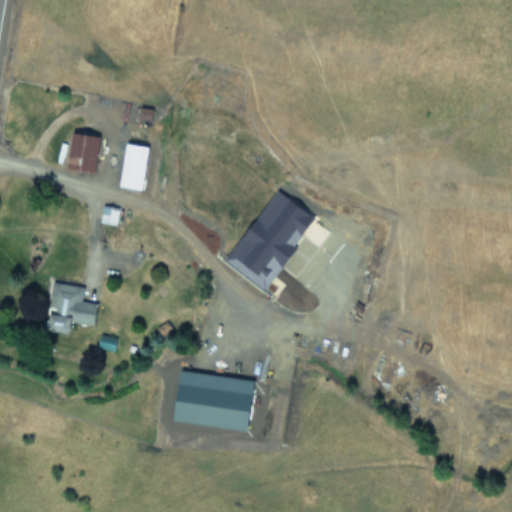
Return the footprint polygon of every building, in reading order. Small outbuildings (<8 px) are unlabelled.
[(99,135),(72,132),(68,167),(94,170),(99,135)] [(119,185),(140,190),(148,146),(127,142),(119,185)] [(267,288),(294,247),(293,246),(314,215),(274,189),(226,261),(267,288)] [(117,207),(101,205),(99,222),(115,223),(117,207)] [(83,286),(52,281),(47,309),(51,309),(48,329),(70,332),(72,320),(94,324),(97,302),(81,300),(83,286)] [(116,337),(99,334),(97,347),(113,350),(116,337)] [(249,429),(255,379),(180,370),(174,420),(249,429)]
